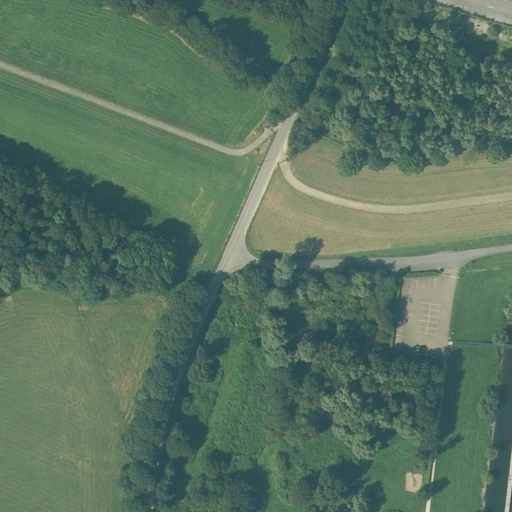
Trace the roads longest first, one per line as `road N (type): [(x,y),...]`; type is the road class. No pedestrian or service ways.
road 1 (track): [(0,65),(232,153),(285,123)]
road 2 (unclassified): [(227,258),(259,266),(511,248)]
road 3 (unclassified): [(342,0),(227,258)]
road 4 (unclassified): [(227,258),(178,370),(147,511)]
